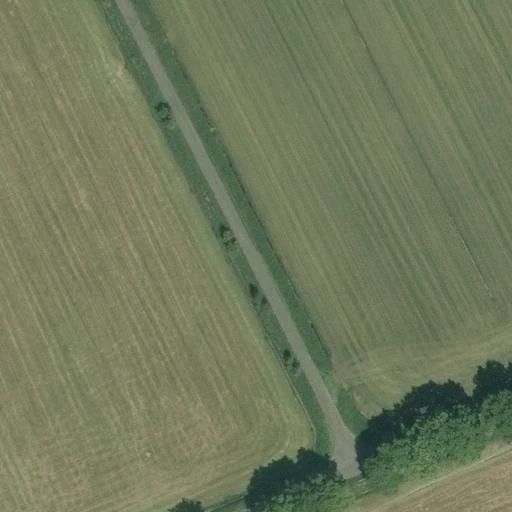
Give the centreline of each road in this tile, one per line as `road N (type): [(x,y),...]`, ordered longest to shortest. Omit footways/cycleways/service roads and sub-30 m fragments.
road 1 (unclassified): [(334,476),(98,0)]
road 2 (unclassified): [(334,476),(511,399)]
